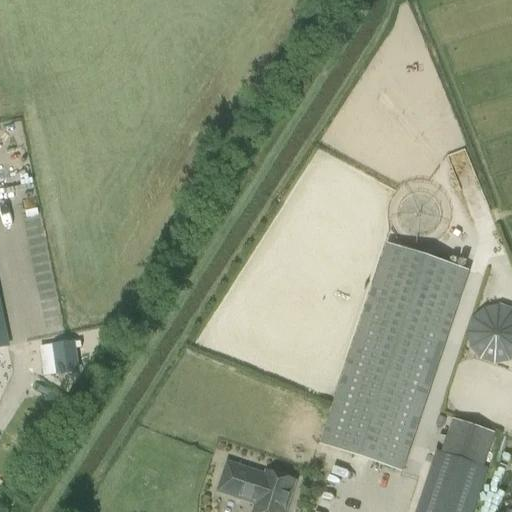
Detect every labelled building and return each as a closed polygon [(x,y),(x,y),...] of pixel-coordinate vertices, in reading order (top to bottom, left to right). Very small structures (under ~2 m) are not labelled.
[(323,442),(400,467),(465,268),(386,242),(384,241),(330,403),(328,411),(318,440),(323,442)] [(0,349),(9,347),(0,301),(0,349)] [(464,349),(511,368),(511,311),(484,301),(464,349)] [(75,344),(40,349),(44,377),(79,372),(76,349),(81,349),(80,343),(75,344)] [(453,419),(441,451),(434,448),(413,511),(468,511),(484,465),(495,433),(453,419)] [(254,501),(250,511),(253,511),(281,511),(293,478),(264,469),(263,473),(225,460),(216,489),(254,501)]
